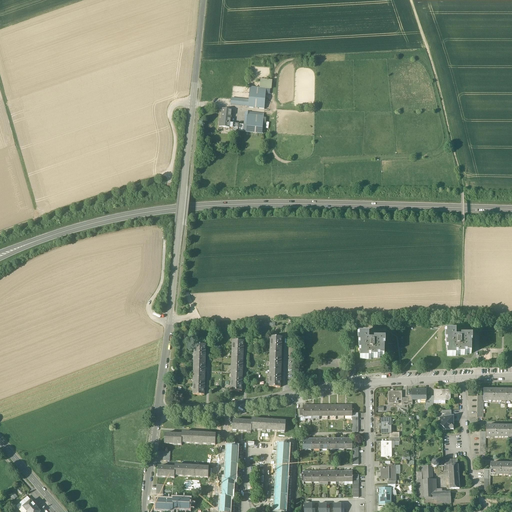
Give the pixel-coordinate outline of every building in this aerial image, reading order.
[(266,89),(250,87),(249,100),(248,106),(248,108),(264,109),(266,89)] [(231,110),(222,109),(221,119),(222,119),(222,122),(220,122),(219,127),(229,128),(230,124),(231,110)] [(263,116),(247,115),(246,126),(246,127),(262,128),(263,116)] [(472,336),(456,336),(456,332),(445,332),(445,340),(447,340),(447,344),(446,344),(446,347),(448,347),(448,352),(447,352),(447,356),(455,357),(455,353),(458,353),(458,355),(464,355),(464,353),(467,353),(467,354),(471,354),(471,344),(470,344),(470,342),(472,342),(472,336)] [(385,339),(369,339),(369,335),(358,334),(358,343),(360,343),(360,347),(359,347),(359,350),(361,350),(361,354),(360,354),(360,359),(368,359),(368,356),(371,356),(371,358),(377,358),(377,356),(380,356),(380,357),(384,357),(384,347),(383,347),(383,345),(385,345),(385,339)] [(281,338),(271,337),(271,354),(281,355),(281,338)] [(243,342),(233,341),(232,358),(243,358),(243,342)] [(205,345),(195,345),(194,362),(205,362),(205,345)] [(281,355),(271,354),(270,371),(280,371),(281,355)] [(243,358),(232,358),(232,375),(242,375),(243,358)] [(205,362),(194,362),(194,379),(204,379),(205,362)] [(280,371),(270,371),(270,388),(280,388),(280,371)] [(242,375),(232,375),(231,392),(241,392),(242,375)] [(204,379),(194,379),(194,395),(204,396),(204,379)] [(450,390),(434,390),(434,397),(434,401),(450,401),(450,390)] [(506,391),(484,390),(483,396),(483,402),(484,402),(506,403),(506,391)] [(402,392),(388,392),(388,405),(394,405),(394,401),(402,401),(402,398),(402,392)] [(335,406),(327,407),(327,416),(335,416),(335,406)] [(343,406),(335,406),(335,416),(344,415),(343,406)] [(352,414),(352,406),(343,406),(344,415),(352,415),(352,414)] [(311,416),(311,407),(302,407),(302,416),(311,416)] [(319,407),(311,407),(311,416),(319,416),(319,407)] [(327,407),(319,407),(319,416),(327,416),(327,407)] [(444,418),(440,418),(440,421),(442,422),(442,423),(441,425),(446,430),(453,430),(453,421),(451,421),(451,417),(444,418)] [(389,419),(381,419),(381,434),(389,434),(391,434),(391,433),(391,424),(389,424),(389,419)] [(267,421),(252,420),(252,422),(251,430),(266,431),(267,421)] [(252,422),(233,421),(232,431),(251,432),(251,430),(252,422)] [(286,422),(267,421),(266,431),(285,432),(286,422)] [(508,427),(486,426),(486,432),(486,438),(508,439),(508,427)] [(199,434),(182,433),(182,435),(181,444),(198,444),(199,434)] [(216,435),(199,434),(198,444),(215,445),(216,435)] [(182,435),(165,435),(164,445),(181,446),(181,444),(182,435)] [(319,439),(311,440),(311,449),(319,449),(319,439)] [(327,439),(319,439),(319,449),(327,449),(327,439)] [(336,448),(336,439),(327,439),(327,449),(336,448)] [(344,439),(336,439),(336,448),(344,448),(344,439)] [(352,439),(344,439),(344,448),(352,448),(352,439)] [(311,449),(311,440),(303,440),(303,449),(311,449)] [(389,442),(381,443),(381,458),(387,458),(387,459),(388,459),(388,458),(391,458),(391,457),(391,454),(391,443),(389,442)] [(289,446),(278,445),(278,462),(288,462),(289,446)] [(237,448),(227,447),(226,464),(236,465),(237,448)] [(288,462),(278,462),(277,479),(287,479),(288,462)] [(236,465),(226,464),(225,481),(233,481),(235,481),(236,465)] [(511,464),(490,464),(490,470),(490,476),(511,476),(511,464)] [(449,466),(446,466),(443,467),(444,471),(449,471),(450,490),(459,489),(458,465),(455,466),(452,466),(449,466)] [(192,467),(175,466),(175,468),(174,476),(191,477),(192,467)] [(175,468),(158,467),(158,478),(174,478),(174,476),(175,468)] [(209,468),(192,467),(191,477),(208,478),(209,468)] [(395,467),(388,467),(388,470),(387,470),(386,469),(382,469),(381,470),(381,479),(382,480),(386,480),(387,479),(388,479),(388,481),(388,482),(395,482),(395,467)] [(311,483),(311,472),(303,472),(303,483),(311,483)] [(320,483),(319,472),(311,472),(311,483),(320,483)] [(328,483),(328,472),(319,472),(320,483),(328,483)] [(336,483),(336,472),(328,472),(328,483),(336,483)] [(344,481),(344,472),(336,472),(336,483),(344,482),(344,481)] [(352,484),(352,481),(352,476),(352,472),(344,472),(344,481),(347,481),(347,485),(352,485),(352,484)] [(287,479),(277,479),(276,495),(286,496),(287,479)] [(432,480),(423,481),(424,499),(430,499),(430,493),(433,493),(432,480)] [(225,481),(223,481),(222,497),(230,498),(232,498),(233,481),(225,481)] [(442,490),(436,490),(436,493),(433,493),(430,493),(430,499),(450,498),(450,493),(445,493),(445,492),(442,493),(442,490)] [(285,511),(286,496),(276,495),(274,511),(285,511)] [(391,496),(379,496),(379,506),(391,506),(391,496)] [(24,508),(31,502),(27,497),(20,504),(24,508)] [(229,511),(230,498),(222,497),(220,497),(219,511),(229,511)] [(190,500),(173,499),(173,501),(173,510),(189,511),(190,500)] [(173,501),(156,500),(156,511),(172,511),(173,510),(173,501)] [(27,511),(35,506),(31,502),(24,508),(20,504),(16,507),(20,511),(27,511)]
